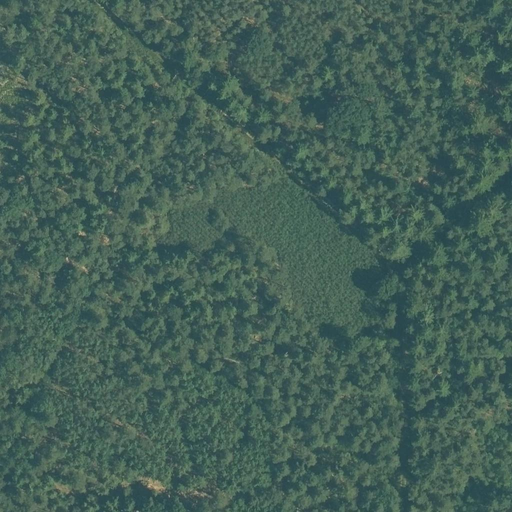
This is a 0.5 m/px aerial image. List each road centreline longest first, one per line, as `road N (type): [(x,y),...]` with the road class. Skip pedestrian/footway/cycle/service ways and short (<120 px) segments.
road 1 (track): [(100,0),(407,271),(407,511)]
road 2 (track): [(0,456),(82,297),(0,246)]
